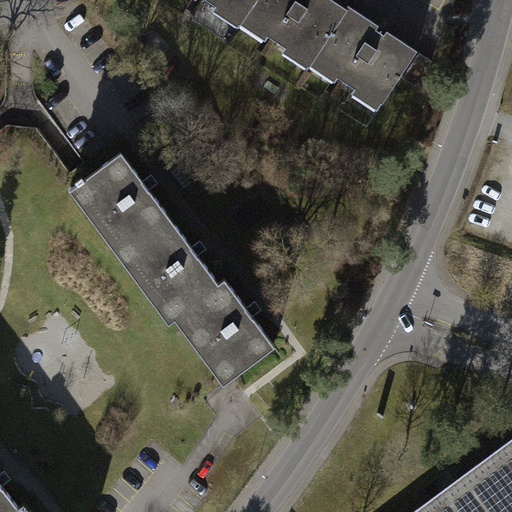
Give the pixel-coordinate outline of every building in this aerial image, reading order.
[(259,0),(196,0),(243,28),(259,0)] [(349,9),(333,0),(259,0),(243,28),(312,70),(349,9)] [(416,49),(349,9),(312,70),(379,110),(416,49)] [(221,287),(124,156),(74,192),(172,325),(177,321),(224,384),(275,346),(227,282),(221,287)] [(511,511),(511,447),(422,511),(511,511)] [(20,511),(13,511),(0,493),(0,511),(26,511),(24,509),(20,511)]
